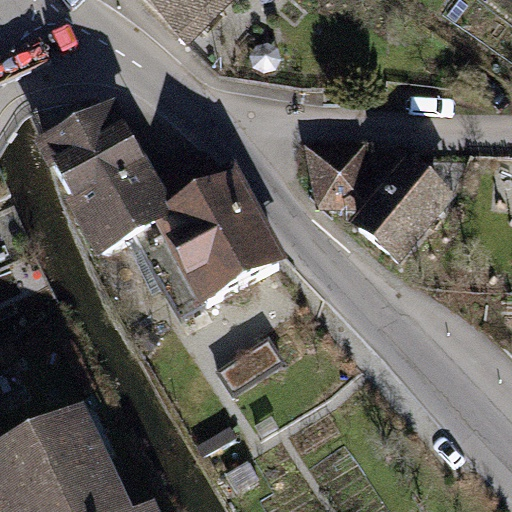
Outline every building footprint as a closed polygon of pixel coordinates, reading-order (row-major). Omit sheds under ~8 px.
[(139,0),(185,45),(228,0),(139,0)] [(108,124),(48,157),(105,259),(131,244),(165,226),(163,223),(108,124)] [(321,208),(366,209),(360,153),(311,153),(321,208)] [(362,231),(399,262),(443,211),(405,179),(362,231)] [(165,226),(131,244),(144,266),(154,262),(186,319),(203,309),(207,309),(278,270),(231,186),(163,223),(165,226)] [(238,396),(283,364),(270,345),(225,377),(238,396)] [(115,511),(78,433),(0,469),(0,503),(4,511),(115,511)]
